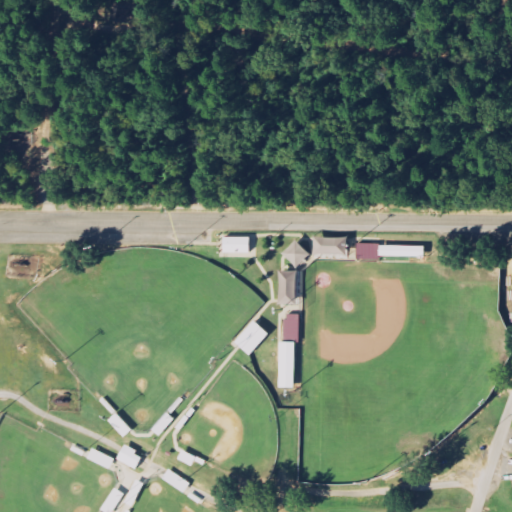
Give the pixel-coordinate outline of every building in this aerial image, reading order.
[(224,253),(251,253),(251,238),(225,237),(224,253)] [(348,256),(349,238),(315,237),(315,255),(348,256)] [(284,254),(298,268),(312,255),(297,240),(284,254)] [(379,244),(358,244),(358,260),(379,260),(379,244)] [(426,246),(380,246),(380,257),(425,257),(426,246)] [(281,305),(298,305),(298,271),(281,271),(281,305)] [(285,341),(300,342),(300,315),(285,314),(285,341)] [(270,334),(256,321),(236,342),(251,356),(270,334)] [(279,388),(296,389),(297,343),(281,342),(279,388)] [(118,460),(137,470),(144,455),(125,446),(118,460)] [(89,459),(111,469),(115,459),(93,449),(89,459)]
